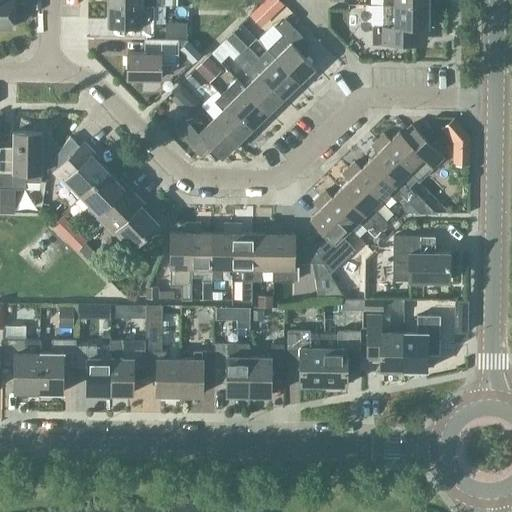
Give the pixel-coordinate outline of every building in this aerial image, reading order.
[(0,0),(0,26),(12,27),(11,0),(0,0)] [(264,0),(249,15),(260,26),(284,3),(281,0),(264,0)] [(154,4),(108,3),(107,25),(122,26),(121,38),(151,38),(153,38),(154,5),(154,4)] [(428,5),(383,4),(382,43),(415,44),(415,27),(428,27),(428,5)] [(275,57),(298,81),(314,66),(300,51),(309,42),(291,24),(285,18),(276,27),(282,34),(275,41),(267,49),(275,57)] [(166,22),(166,38),(179,38),(187,38),(187,22),(166,22)] [(232,44),(235,47),(240,52),(247,45),(239,37),(232,44)] [(179,63),(179,48),(179,47),(179,38),(166,38),(153,38),(151,38),(150,51),(127,51),(127,77),(161,78),(161,62),(179,63)] [(188,38),(179,47),(179,48),(192,61),(201,52),(188,38)] [(232,44),(226,38),(219,44),(228,53),(235,47),(232,44)] [(247,45),(240,52),(283,96),(298,81),(275,57),(267,49),(259,56),(247,45)] [(283,96),(240,52),(233,59),(252,79),(245,87),(244,87),(268,111),(283,96)] [(222,70),(208,55),(196,67),(209,82),(222,70)] [(197,89),(207,80),(195,68),(186,77),(197,89)] [(236,78),(221,93),(252,126),(268,111),(244,87),(245,87),(236,78)] [(180,82),(171,91),(178,98),(187,98),(192,94),(180,82)] [(252,126),(221,93),(213,100),(222,109),(213,117),(237,141),(252,126)] [(237,141),(213,117),(205,125),(197,116),(181,132),(200,153),(209,144),(221,156),(237,141)] [(452,142),(470,136),(454,117),(453,117),(440,128),(452,142)] [(377,138),(415,178),(418,181),(443,156),(414,127),(404,136),(399,130),(390,139),(383,132),(377,138)] [(41,181),(41,131),(13,131),(13,158),(0,157),(0,187),(25,188),(25,181),(41,181)] [(377,151),(369,159),(403,194),(402,194),(407,199),(414,192),(408,185),(415,178),(377,138),(371,144),(377,151)] [(81,195),(107,169),(91,154),(94,151),(84,141),(53,171),(69,188),(72,185),(81,195)] [(354,161),(348,167),(379,199),(387,191),(396,200),(402,194),(403,194),(369,159),(360,167),(354,161)] [(348,179),(340,188),(374,222),(373,223),(380,230),(387,223),(371,206),(379,199),(348,167),(342,173),(348,179)] [(122,185),(107,169),(81,195),(90,204),(87,207),(104,223),(135,193),(125,183),(122,185)] [(374,222),(340,188),(331,196),(325,189),(319,195),(350,227),(357,219),(367,229),(373,223),(374,222)] [(418,209),(425,201),(416,192),(408,199),(418,209)] [(135,193),(104,223),(120,240),(122,237),(132,247),(158,222),(142,205),(144,203),(135,193)] [(350,227),(319,195),(312,201),(319,208),(310,217),(319,226),(309,237),(324,262),(329,273),(355,248),(342,235),(350,227)] [(14,199),(0,199),(0,210),(14,211),(14,199)] [(191,266),(191,222),(183,222),(183,231),(170,231),(170,284),(181,284),(181,298),(191,298),(191,266)] [(191,222),(191,266),(191,275),(202,275),(202,280),(211,280),(212,231),(200,231),(200,222),(191,222)] [(223,232),(212,231),(211,280),(221,280),(221,267),(231,267),(232,222),(224,222),(223,232)] [(241,223),(232,222),(231,267),(243,267),(243,280),(252,280),(252,232),(241,232),(241,223)] [(264,232),(252,232),(252,280),(262,280),(262,267),(272,267),(273,223),(264,223),(264,232)] [(272,267),(271,281),(293,281),(294,262),(324,262),(309,237),(294,236),(294,232),(281,232),(282,223),(273,223),(272,267)] [(374,236),(380,230),(373,223),(367,229),(374,236)] [(77,229),(68,239),(77,248),(85,241),(87,239),(77,229)] [(393,279),(448,280),(449,252),(423,251),(423,236),(393,235),(393,279)] [(77,248),(89,260),(96,253),(85,241),(77,248)] [(202,298),(211,298),(211,280),(202,280),(202,298)] [(273,306),(273,295),(258,294),(258,306),(273,306)] [(364,297),(364,309),(383,310),(384,298),(364,297)] [(364,299),(363,299),(351,299),(351,312),(363,312),(364,299)] [(403,313),(404,299),(388,299),(388,305),(395,313),(403,313)] [(455,315),(467,316),(468,300),(456,299),(455,315)] [(111,303),(91,303),(91,315),(111,315),(111,303)] [(145,304),(130,304),(130,317),(145,317),(145,304)] [(60,306),(59,327),(74,327),(74,306),(60,306)] [(236,319),(249,319),(249,306),(237,306),(225,306),(225,319),(236,319)] [(263,319),(263,310),(252,310),(252,319),(263,319)] [(403,372),(403,331),(389,331),(389,314),(366,314),(366,360),(379,360),(379,368),(385,368),(385,372),(403,372)] [(417,331),(403,331),(403,372),(420,372),(420,369),(426,369),(426,344),(439,345),(440,315),(417,314),(417,331)] [(323,383),(323,332),(310,332),(310,329),(287,329),(286,359),(299,359),(299,383),(322,383),(323,383)] [(323,383),(322,383),(322,387),(340,387),(340,384),(346,384),(346,359),(359,359),(360,330),(337,329),(337,332),(323,332),(323,383)] [(39,338),(3,338),(2,338),(2,364),(14,364),(14,391),(39,391),(39,352),(39,338)] [(39,352),(39,391),(62,391),(62,365),(75,365),(75,343),(75,339),(52,338),(52,352),(39,352)] [(110,357),(110,392),(132,392),(133,369),(145,369),(145,349),(145,339),(110,338),(110,357)] [(215,342),(215,350),(214,373),(226,373),(225,394),(248,394),(249,355),(249,342),(215,342)] [(75,343),(75,365),(75,368),(87,368),(87,392),(110,392),(110,357),(97,357),(97,343),(75,343)] [(271,356),(249,355),(248,394),(271,394),(271,367),(283,367),(283,343),(271,343),(271,356)] [(145,349),(145,369),(145,375),(156,375),(156,393),(179,393),(179,358),(166,357),(166,349),(145,349)] [(179,358),(179,393),(202,393),(202,382),(214,382),(214,373),(215,350),(193,350),(193,358),(179,358)]
